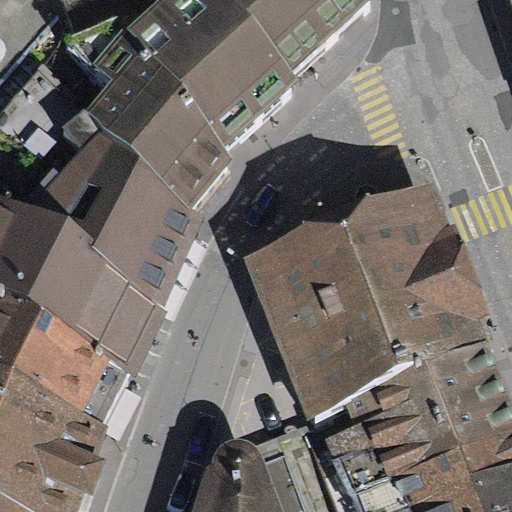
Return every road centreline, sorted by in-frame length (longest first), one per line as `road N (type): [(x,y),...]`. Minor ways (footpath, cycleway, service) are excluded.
road 1 (tertiary): [(138,511),(190,372),(268,207),(372,105),(447,66)]
road 2 (tertiary): [(511,245),(447,66)]
